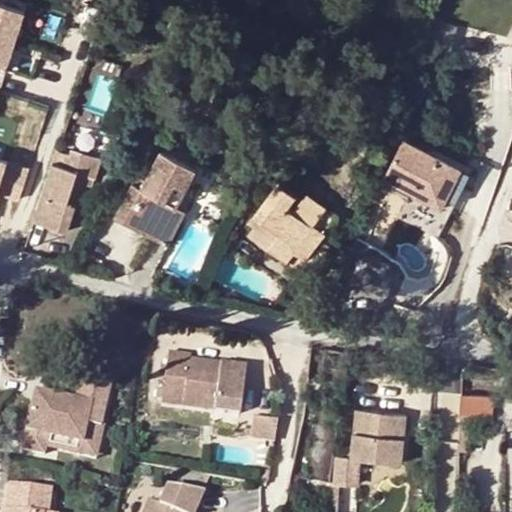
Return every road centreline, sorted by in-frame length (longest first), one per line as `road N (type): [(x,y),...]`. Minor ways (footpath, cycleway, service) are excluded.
road 1 (residential): [(511,364),(298,330),(15,270)]
road 2 (unknown): [(472,353),(443,511)]
